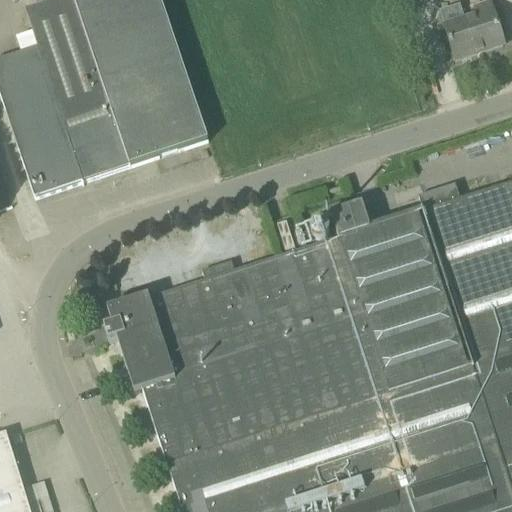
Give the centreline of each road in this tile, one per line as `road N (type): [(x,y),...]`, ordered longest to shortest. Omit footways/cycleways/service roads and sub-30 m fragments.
road 1 (unclassified): [(51,298),(62,262),(82,240),(511,98)]
road 2 (unclassified): [(117,511),(49,343),(51,298)]
